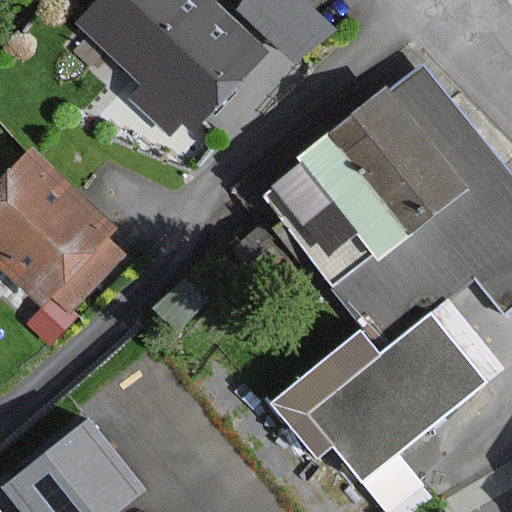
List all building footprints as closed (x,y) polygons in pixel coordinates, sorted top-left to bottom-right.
[(260,51),(206,0),(104,0),(82,24),(145,85),(134,97),(168,129),(182,115),(190,123),(260,51)] [(235,0),(293,55),(330,16),(313,0),(235,0)] [(511,182),(409,58),(238,199),(366,354),(434,298),(461,275),(496,318),(511,304),(511,182)] [(71,307),(121,255),(103,238),(112,229),(86,204),(31,153),(0,185),(0,261),(43,301),(53,290),(71,307)] [(490,373),(434,298),(366,354),(286,407),(344,483),(490,373)] [(109,511),(137,490),(89,427),(11,487),(30,511),(109,511)]
